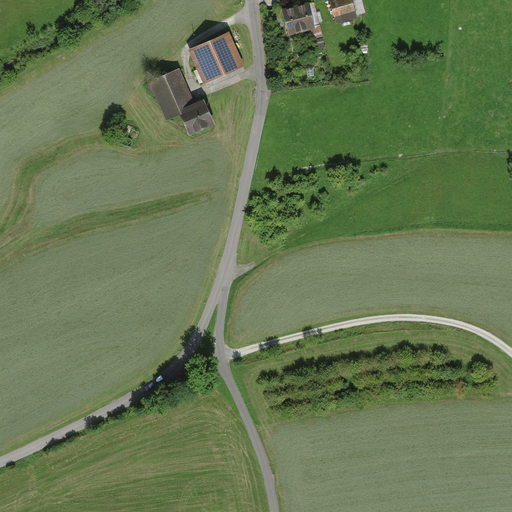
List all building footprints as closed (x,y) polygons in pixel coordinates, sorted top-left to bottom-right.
[(351,0),(330,0),(336,20),(356,15),(351,0)] [(292,9),(285,11),(290,33),(312,27),(314,37),(322,35),(314,4),(299,8),(298,3),(291,5),(292,9)] [(281,9),(269,13),(273,28),(286,25),(281,9)] [(225,36),(195,49),(199,57),(195,59),(197,64),(202,63),(204,68),(195,72),(201,84),(239,67),(225,36)] [(325,46),(323,39),(316,40),(318,47),(325,46)] [(176,72),(147,84),(151,93),(159,90),(171,118),(181,113),(189,133),(212,124),(203,103),(194,107),(192,103),(190,105),(176,72)]
